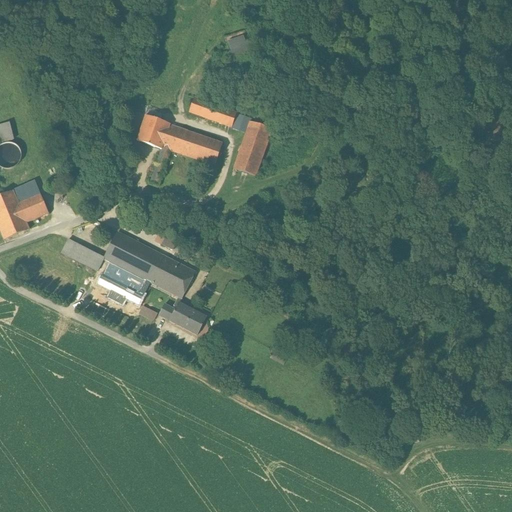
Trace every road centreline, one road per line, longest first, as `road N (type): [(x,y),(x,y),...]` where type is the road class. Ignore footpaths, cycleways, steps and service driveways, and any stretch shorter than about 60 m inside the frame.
road 1 (track): [(147,352),(389,474),(423,511)]
road 2 (unclassified): [(0,248),(121,199),(221,200)]
